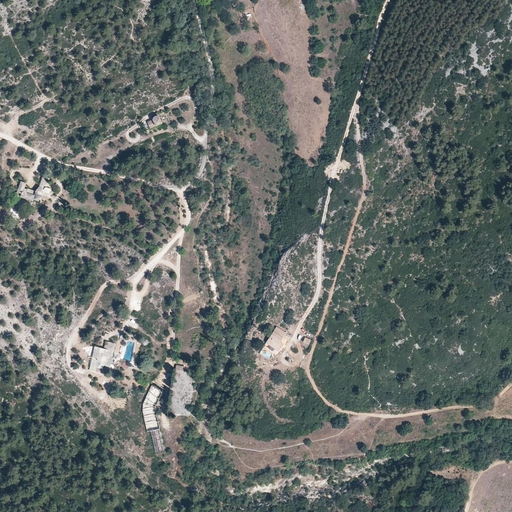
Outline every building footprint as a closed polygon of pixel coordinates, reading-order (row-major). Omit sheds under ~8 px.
[(162,123),(158,114),(156,115),(156,116),(153,118),(154,120),(148,123),(151,129),(162,123)] [(43,197),(46,193),(50,194),(52,189),(48,188),(49,184),(48,183),(49,179),(44,177),(40,188),(36,192),(28,190),(25,189),(27,184),(22,182),(18,193),(23,194),(21,198),(34,202),(34,200),(39,202),(41,198),(43,197)] [(279,341),(285,332),(275,326),(265,342),(272,347),(278,350),(281,346),(279,345),(281,342),(279,341)] [(113,362),(114,357),(112,357),(115,343),(106,341),(103,352),(100,352),(101,348),(95,346),(90,370),(95,371),(96,367),(103,369),(104,365),(110,367),(111,362),(113,362)] [(155,407),(162,393),(153,384),(143,402),(142,411),(147,431),(151,430),(156,451),(163,449),(159,429),(160,429),(155,407)]
